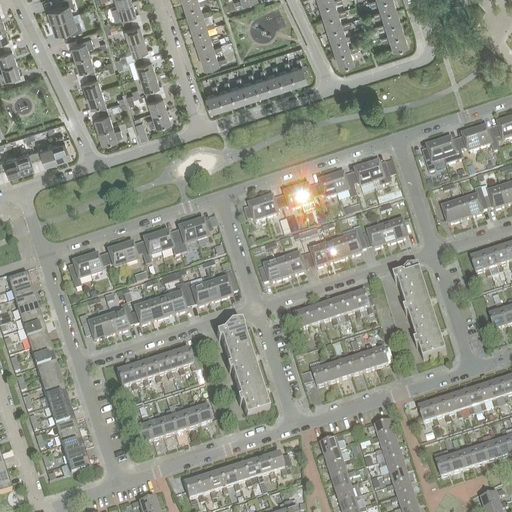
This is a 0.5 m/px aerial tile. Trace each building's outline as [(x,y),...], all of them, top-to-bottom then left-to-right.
[(61,0),(59,1),(61,6),(48,11),(51,23),(72,16),(69,9),(74,7),(71,0),(61,0)] [(336,0),(319,6),(322,15),(340,10),(336,0)] [(392,0),(373,0),(376,9),(393,4),(392,0)] [(201,1),(184,6),(187,16),(204,11),(201,1)] [(135,14),(131,2),(117,7),(122,24),(130,22),(128,17),(135,14)] [(340,10),(322,15),(326,26),(343,20),(340,10)] [(204,11),(187,16),(190,26),(207,20),(204,11)] [(69,30),(70,36),(82,32),(79,22),(74,23),(72,16),(51,23),(55,34),(69,30)] [(276,21),(280,29),(288,25),(285,17),(276,21)] [(207,20),(190,26),(193,36),(210,30),(207,20)] [(131,27),(130,22),(122,24),(128,42),(143,38),(139,25),(131,27)] [(344,42),(339,44),(347,68),(408,49),(400,24),(392,27),(393,31),(345,46),(344,42)] [(287,27),(277,31),(280,37),(289,33),(287,27)] [(210,30),(193,36),(196,45),(213,40),(210,30)] [(143,38),(128,42),(134,60),(141,58),(140,53),(147,50),(143,38)] [(213,40),(196,45),(199,55),(217,49),(213,40)] [(70,47),(74,60),(89,55),(88,50),(93,48),(91,41),(70,47)] [(0,47),(0,64),(1,67),(16,63),(12,50),(4,52),(2,47),(0,47)] [(217,49),(199,55),(203,65),(220,60),(217,49)] [(88,75),(95,73),(89,55),(74,60),(78,72),(86,70),(88,75)] [(120,60),(121,64),(127,62),(125,56),(119,58),(120,60)] [(143,63),(141,58),(134,60),(140,78),(155,74),(150,61),(143,63)] [(218,83),(209,86),(217,110),(304,82),(296,58),(291,59),(293,63),(219,87),(218,83)] [(0,81),(20,75),(16,63),(1,67),(2,72),(0,73),(0,81)] [(82,83),(86,95),(101,91),(95,73),(88,75),(89,81),(82,83)] [(159,86),(155,74),(140,78),(146,96),(153,94),(151,89),(159,86)] [(97,106),(99,111),(106,109),(101,91),(86,95),(90,108),(97,106)] [(132,94),(134,100),(140,98),(138,92),(132,94)] [(155,99),(153,94),(146,96),(151,114),(166,109),(162,97),(155,99)] [(93,119),(97,131),(112,127),(106,109),(99,111),(101,116),(93,119)] [(170,122),(166,109),(151,114),(153,119),(147,121),(150,128),(170,122)] [(503,142),(511,139),(511,129),(510,122),(498,125),(498,128),(493,130),(496,141),(502,139),(503,142)] [(97,131),(101,144),(122,137),(120,130),(114,132),(112,127),(97,131)] [(496,141),(493,130),(487,132),(486,129),(474,133),(480,150),(491,146),(493,153),(500,151),(496,141)] [(480,150),(474,133),(462,137),(463,139),(457,141),(461,152),(467,150),(468,154),(480,150)] [(57,145),(52,147),(57,161),(69,157),(62,137),(55,139),(57,145)] [(451,141),(439,145),(444,162),(456,158),(455,154),(461,152),(457,141),(451,143),(451,141)] [(433,165),(444,162),(439,145),(427,149),(428,151),(422,153),(429,174),(435,172),(433,165)] [(34,152),(36,160),(42,158),(44,165),(57,161),(52,147),(34,152)] [(34,152),(16,158),(21,173),(33,169),(31,161),(36,160),(34,152)] [(16,158),(0,163),(0,169),(0,171),(6,169),(8,177),(21,173),(16,158)] [(379,164),(367,168),(372,185),(384,181),(390,179),(385,165),(379,167),(379,164)] [(372,185),(367,168),(355,172),(356,174),(350,176),(354,187),(359,185),(361,189),(372,185)] [(354,187),(350,176),(344,178),(343,176),(332,180),(337,197),(349,193),(351,199),(357,197),(354,187)] [(325,201),(337,197),(332,180),(320,184),(321,186),(315,188),(318,199),(324,197),(325,201)] [(511,189),(511,187),(500,191),(506,208),(511,205),(511,189)] [(308,188),(296,191),(302,208),(313,205),(312,201),(318,199),(315,188),(309,190),(308,188)] [(477,198),(466,202),(471,219),(483,215),(482,213),(488,211),(481,190),(475,192),(477,198)] [(290,212),(302,208),(296,191),(284,195),(285,198),(279,200),(283,210),(289,208),(290,212)] [(402,199),(400,191),(389,195),(391,202),(402,199)] [(494,211),(506,208),(500,191),(489,195),(494,211)] [(277,212),(283,210),(279,200),(273,201),(273,199),(261,203),(266,220),(278,216),(277,212)] [(466,202),(454,206),(460,223),(471,219),(466,202)] [(255,224),(266,220),(261,203),(249,207),(250,209),(244,211),(247,222),(253,220),(255,224)] [(448,227),(460,223),(454,206),(443,210),(448,227)] [(203,222),(191,226),(196,243),(208,239),(207,235),(213,233),(209,222),(203,224),(203,222)] [(402,223),(391,227),(396,243),(408,240),(402,223)] [(180,232),(174,234),(177,245),(183,243),(184,247),(196,243),(191,226),(179,230),(180,232)] [(391,227),(379,230),(385,247),(396,243),(391,227)] [(356,238),(345,242),(350,259),(362,255),(361,253),(367,251),(360,229),(353,231),(356,238)] [(373,251),(385,247),(379,230),(368,234),(373,251)] [(167,234),(155,238),(161,254),(172,251),(174,258),(181,256),(177,245),(174,234),(168,236),(167,234)] [(144,244),(138,246),(142,256),(145,267),(152,265),(149,258),(161,254),(155,238),(144,241),(144,244)] [(257,246),(255,239),(248,241),(250,249),(257,246)] [(345,242),(333,245),(339,262),(350,259),(345,242)] [(132,245),(120,249),(126,266),(137,262),(136,258),(142,256),(138,246),(133,248),(132,245)] [(333,245),(322,249),(328,266),(339,262),(333,245)] [(511,263),(511,264),(506,248),(494,252),(499,268),(501,267),(508,265),(510,272),(511,271),(511,263)] [(109,255),(103,257),(107,268),(113,266),(114,270),(126,266),(120,249),(108,253),(109,255)] [(316,270),(328,266),(322,249),(311,253),(316,270)] [(499,268),(494,252),(483,256),(488,272),(489,271),(496,269),(498,276),(503,275),(501,267),(499,268)] [(492,278),(489,271),(488,272),(483,256),(470,260),(476,276),(484,273),(487,280),(492,278)] [(96,257),(85,261),(90,278),(102,274),(101,270),(107,268),(103,257),(97,259),(96,257)] [(299,257),(287,260),(293,277),(305,274),(299,257)] [(287,260),(276,264),(282,281),(293,277),(287,260)] [(79,281),(90,278),(85,261),(73,265),(74,267),(68,269),(75,290),(81,288),(79,281)] [(270,285),(282,281),(276,264),(265,268),(270,285)] [(393,279),(394,280),(395,286),(398,285),(402,298),(425,291),(420,275),(421,274),(419,267),(408,268),(400,277),(393,279)] [(269,283),(264,269),(259,271),(263,285),(269,283)] [(226,281),(215,284),(220,301),(232,297),(231,295),(238,293),(232,274),(225,276),(226,281)] [(0,281),(7,279),(11,292),(30,285),(27,276),(20,278),(18,275),(0,280),(0,281)] [(215,284),(203,288),(209,305),(220,301),(215,284)] [(33,295),(30,285),(11,292),(14,302),(33,295)] [(197,309),(209,305),(203,288),(192,292),(197,309)] [(409,317),(413,331),(436,323),(425,291),(402,298),(407,311),(404,312),(406,318),(409,317)] [(365,293),(353,297),(358,313),(359,312),(366,310),(369,317),(373,316),(371,308),(370,308),(367,300),(365,293)] [(37,305),(33,295),(14,302),(17,311),(37,305)] [(180,296),(168,299),(174,316),(185,313),(180,296)] [(361,319),(359,312),(358,313),(353,297),(341,301),(346,317),(347,316),(354,314),(357,321),(361,319)] [(168,299),(157,303),(163,320),(174,316),(168,299)] [(349,323),(347,316),(346,317),(341,301),(329,305),(334,320),(335,320),(343,318),(345,325),(349,323)] [(506,329),(511,326),(511,302),(508,304),(510,310),(503,312),(501,313),(506,329)] [(157,303),(146,307),(151,324),(163,320),(157,303)] [(40,315),(37,305),(17,311),(20,321),(40,315)] [(334,320),(329,305),(317,309),(323,325),(324,324),(330,322),(332,329),(337,327),(335,320),(334,320)] [(494,332),(495,332),(506,329),(501,313),(503,312),(501,306),(496,308),(498,314),(489,317),(494,332)] [(140,327),(151,324),(146,307),(135,310),(136,314),(130,316),(134,327),(139,325),(140,327)] [(323,325),(317,309),(306,313),(311,329),(312,328),(319,326),(321,333),(326,331),(324,324),(323,325)] [(311,329),(306,313),(293,317),(299,333),(307,330),(310,336),(314,335),(312,328),(311,329)] [(123,314),(111,318),(117,335),(128,331),(123,314)] [(43,325),(40,315),(20,321),(23,331),(43,325)] [(0,318),(0,327),(5,326),(10,324),(7,316),(0,318)] [(94,343),(105,339),(100,322),(88,326),(86,318),(79,320),(85,336),(91,334),(94,343)] [(111,318),(100,322),(105,339),(117,335),(111,318)] [(436,323),(413,331),(417,344),(414,345),(416,351),(419,350),(423,363),(446,356),(446,355),(436,323)] [(231,325),(223,334),(216,336),(218,343),(221,342),(226,356),(248,348),(243,332),(244,331),(241,324),(231,325)] [(46,334),(43,325),(23,331),(27,341),(46,334)] [(49,344),(46,334),(27,341),(30,350),(49,344)] [(52,354),(49,344),(30,350),(33,360),(52,354)] [(371,355),(376,371),(388,367),(383,351),(385,351),(382,344),(378,345),(380,352),(373,354),(371,355)] [(232,375),(236,388),(259,381),(248,348),(226,356),(230,369),(227,370),(229,376),(232,375)] [(365,374),(376,371),(371,355),(373,354),(370,348),(366,349),(368,356),(361,358),(359,358),(365,374)] [(200,372),(199,369),(193,349),(188,351),(193,366),(194,366),(196,373),(197,373),(200,372)] [(181,370),(182,370),(190,367),(192,374),(196,373),(194,366),(193,366),(188,351),(188,350),(176,354),(181,370)] [(347,362),(353,378),(365,374),(359,358),(361,358),(358,351),(354,353),(356,359),(348,362),(347,362)] [(56,364),(52,354),(33,360),(36,370),(56,364)] [(169,374),(171,373),(178,371),(180,378),(185,377),(182,370),(181,370),(176,354),(164,358),(169,374)] [(336,366),(341,382),(353,378),(347,362),(348,362),(346,355),(341,357),(343,363),(337,366),(336,366)] [(157,378),(159,377),(166,375),(169,382),(173,380),(171,373),(169,374),(164,358),(152,362),(157,378)] [(332,367),(325,369),(324,370),(329,386),(341,382),(336,366),(337,366),(335,359),(330,360),(332,367)] [(145,381),(147,381),(154,378),(157,386),(161,384),(159,377),(157,378),(152,362),(140,366),(145,381)] [(321,371),(313,373),(312,374),(317,390),(329,386),(324,370),(325,369),(323,363),(318,364),(321,371)] [(59,373),(56,364),(36,370),(39,380),(59,373)] [(140,366),(129,370),(134,385),(135,385),(143,382),(145,389),(149,388),(147,381),(145,381),(140,366)] [(122,389),(131,386),(133,393),(138,392),(135,385),(134,385),(129,370),(116,373),(122,389)] [(62,383),(59,373),(39,380),(42,389),(62,383)] [(506,398),(507,398),(511,396),(511,378),(501,383),(506,398)] [(242,407),(246,420),(269,413),(269,412),(259,381),(236,388),(240,401),(237,402),(239,408),(242,407)] [(65,393),(62,383),(42,389),(45,399),(65,393)] [(494,402),(496,402),(503,399),(505,406),(510,405),(507,398),(506,398),(501,383),(489,386),(494,402)] [(482,406),(484,405),(491,403),(493,410),(498,409),(496,402),(494,402),(489,386),(477,390),(482,406)] [(471,410),(472,409),(479,407),(481,414),(486,412),(484,405),(482,406),(477,390),(465,394),(471,410)] [(68,403),(65,393),(45,399),(49,409),(68,403)] [(459,414),(460,413),(467,411),(470,418),(474,416),(472,409),(471,410),(465,394),(454,398),(459,414)] [(447,417),(449,417),(456,415),(458,422),(462,420),(460,413),(459,414),(454,398),(442,402),(447,417)] [(203,408),(196,411),(194,411),(199,428),(211,424),(206,408),(208,408),(205,400),(201,402),(203,408)] [(435,421),(437,421),(444,418),(446,425),(451,424),(449,417),(447,417),(442,402),(430,405),(435,421)] [(68,403),(49,409),(52,419),(71,412),(68,403)] [(191,412),(184,415),(182,415),(187,431),(199,428),(194,411),(196,411),(193,404),(189,406),(191,412)] [(435,421),(430,405),(418,409),(423,425),(432,422),(435,429),(433,430),(437,441),(442,439),(438,428),(439,428),(437,421),(435,421)] [(180,416),(172,419),(171,419),(176,435),(187,431),(182,415),(184,415),(182,408),(177,410),(180,416)] [(74,422),(71,412),(52,419),(55,428),(74,422)] [(168,420),(161,422),(159,423),(164,439),(176,435),(171,419),(172,419),(170,412),(166,414),(168,420)] [(156,424),(149,426),(147,427),(152,443),(164,439),(159,423),(161,422),(159,416),(154,417),(156,424)] [(140,447),(152,443),(147,427),(149,426),(147,420),(142,421),(144,428),(135,431),(140,447)] [(78,432),(74,422),(55,428),(58,438),(78,432)] [(376,433),(378,441),(378,442),(394,436),(390,424),(375,429),(375,428),(367,430),(369,435),(376,433)] [(81,442),(78,432),(58,438),(61,448),(81,442)] [(349,442),(356,439),(353,433),(346,436),(349,442)] [(500,461),(511,457),(506,441),(508,440),(506,434),(501,435),(503,442),(496,444),(495,445),(500,461)] [(382,453),(398,448),(394,436),(378,442),(378,441),(371,443),(373,447),(380,445),(382,452),(382,453)] [(488,465),(500,461),(495,445),(496,444),(494,437),(490,439),(492,446),(485,448),(483,448),(488,465)] [(320,447),(324,459),(340,454),(339,453),(337,445),(344,443),(342,438),(335,441),(336,442),(320,447)] [(476,468),(488,465),(483,448),(485,448),(482,441),(478,443),(480,449),(473,452),(471,452),(476,468)] [(84,451),(81,442),(61,448),(64,458),(84,451)] [(362,452),(366,450),(366,448),(371,447),(369,443),(360,446),(362,452)] [(468,453),(461,455),(460,456),(466,472),(476,468),(471,452),(473,452),(471,445),(466,446),(468,453)] [(356,447),(351,449),(355,460),(360,459),(356,447)] [(383,456),(386,464),(386,465),(402,460),(398,448),(382,453),(382,452),(375,454),(376,458),(383,456)] [(456,457),(449,459),(448,460),(453,476),(466,472),(460,456),(461,455),(459,449),(454,450),(456,457)] [(346,450),(339,453),(340,454),(324,459),(328,471),(344,466),(343,464),(341,457),(348,455),(346,450)] [(87,461),(84,451),(64,458),(68,467),(87,461)] [(441,480),(453,476),(448,460),(449,459),(447,453),(443,454),(445,461),(436,464),(441,480)] [(278,455),(267,458),(272,474),(273,474),(280,472),(282,478),(287,477),(285,470),(283,470),(278,455)] [(267,458),(255,462),(260,478),(261,478),(268,476),(270,482),(275,481),(273,474),(272,474),(267,458)] [(365,461),(367,469),(373,467),(371,461),(368,460),(365,461)] [(387,468),(389,476),(390,477),(406,472),(402,460),(386,465),(386,464),(379,466),(380,470),(387,468)] [(90,471),(87,461),(68,467),(71,477),(50,483),(50,484),(71,477),(90,471)] [(263,485),(261,478),(260,478),(255,462),(243,466),(249,482),(256,479),(258,486),(263,485)] [(350,462),(343,464),(344,466),(328,471),(332,483),(347,478),(347,476),(344,469),(351,466),(350,462)] [(249,482),(243,466),(232,470),(237,486),(238,486),(245,483),(247,490),(251,488),(249,482)] [(237,486),(232,470),(220,474),(225,490),(226,489),(233,487),(235,494),(240,492),(238,486),(237,486)] [(391,480),(393,488),(394,489),(410,484),(406,472),(390,477),(389,476),(383,478),(384,482),(391,480)] [(5,473),(0,474),(0,495),(11,491),(5,473)] [(213,493),(214,493),(221,491),(223,498),(228,496),(226,489),(225,490),(220,474),(208,477),(213,493)] [(332,483),(335,495),(351,490),(351,488),(348,481),(355,478),(354,474),(347,476),(347,478),(332,483)] [(201,497),(202,497),(209,495),(212,501),(216,500),(214,493),(213,493),(208,477),(196,481),(201,497)] [(183,485),(189,501),(197,498),(200,505),(204,504),(202,497),(201,497),(196,481),(183,485)] [(395,492),(397,499),(398,500),(413,495),(410,484),(394,489),(393,488),(387,490),(388,494),(395,492)] [(358,486),(351,488),(351,490),(335,495),(339,506),(355,501),(355,500),(352,493),(359,490),(358,486)] [(487,511),(500,508),(500,507),(497,499),(504,497),(503,493),(496,495),(496,496),(480,501),(483,511),(487,511)] [(402,511),(417,507),(413,495),(398,500),(397,499),(390,502),(392,506),(399,504),(401,511),(402,511)] [(362,498),(355,500),(355,501),(339,506),(341,511),(358,511),(356,504),(363,502),(362,498)] [(139,505),(139,504),(132,506),(134,511),(140,509),(141,511),(158,511),(155,500),(139,505)] [(293,510),(286,511),(297,511),(296,510),(297,509),(295,502),(291,504),(293,510)]
